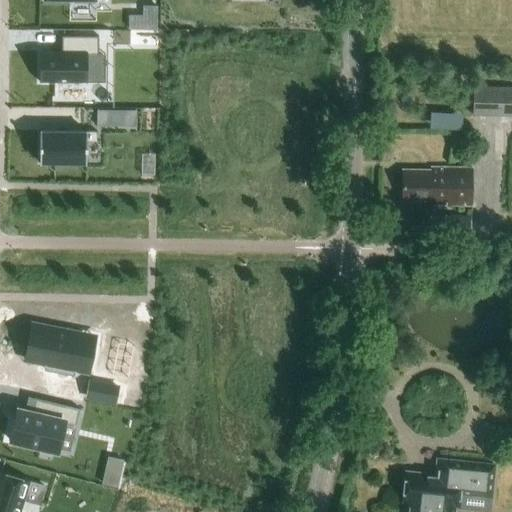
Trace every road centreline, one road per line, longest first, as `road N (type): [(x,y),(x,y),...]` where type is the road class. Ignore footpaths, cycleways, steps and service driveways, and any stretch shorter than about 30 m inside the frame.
road 1 (unclassified): [(313,511),(352,248),(354,0)]
road 2 (track): [(511,253),(352,248)]
